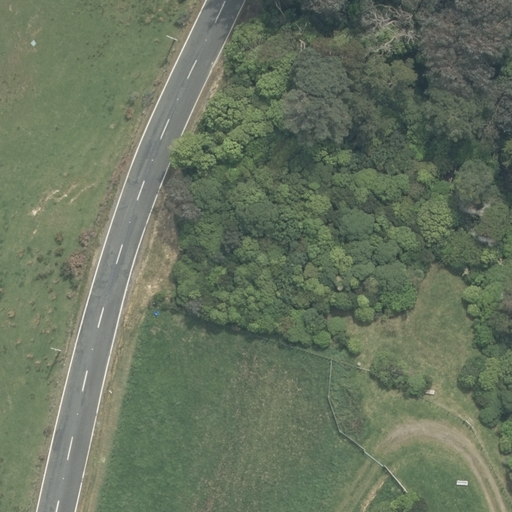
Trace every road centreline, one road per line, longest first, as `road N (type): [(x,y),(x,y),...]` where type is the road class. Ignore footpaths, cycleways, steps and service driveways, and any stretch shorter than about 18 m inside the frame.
road 1 (unclassified): [(55,511),(120,250),(225,0)]
road 2 (unclassified): [(342,511),(393,437),(424,425),(470,453),(497,511)]
